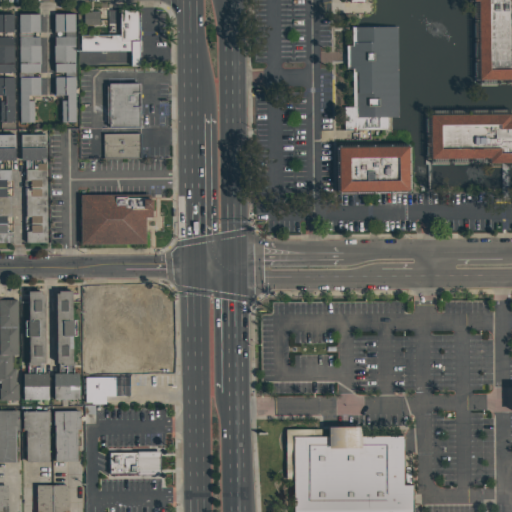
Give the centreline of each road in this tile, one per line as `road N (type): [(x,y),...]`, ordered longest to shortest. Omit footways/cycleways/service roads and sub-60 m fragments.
road 1 (residential): [(511,250),(253,249),(231,266)]
road 2 (primary): [(191,266),(194,511)]
road 3 (residential): [(0,267),(191,266)]
road 4 (primary): [(231,266),(228,80)]
road 5 (residential): [(231,266),(257,279),(381,277)]
road 6 (primary): [(191,114),(191,266)]
road 7 (primary): [(233,393),(231,266)]
